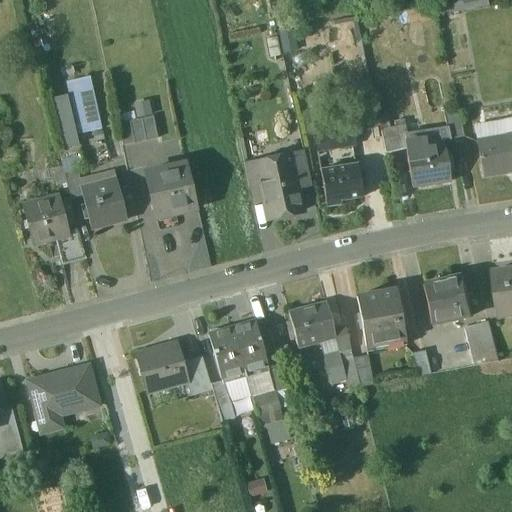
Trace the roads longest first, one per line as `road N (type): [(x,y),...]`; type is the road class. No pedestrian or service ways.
road 1 (residential): [(511,225),(417,238),(92,316)]
road 2 (residential): [(92,316),(151,511)]
